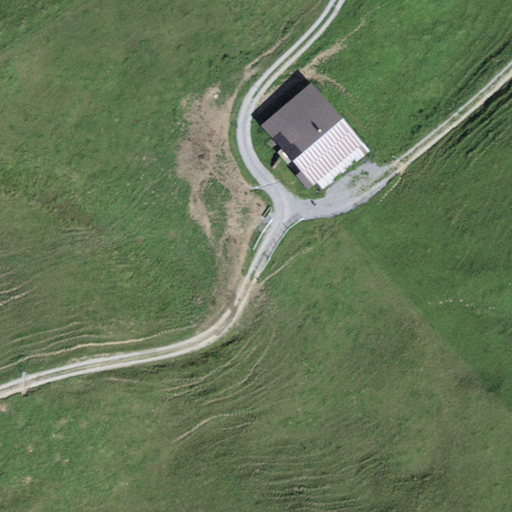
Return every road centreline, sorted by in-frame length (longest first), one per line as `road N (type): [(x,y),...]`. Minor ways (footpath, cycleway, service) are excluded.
road 1 (track): [(329,0),(236,114),(257,199),(294,223),(349,213),(438,151),(511,69)]
road 2 (track): [(0,402),(171,352),(243,311),(294,223)]
